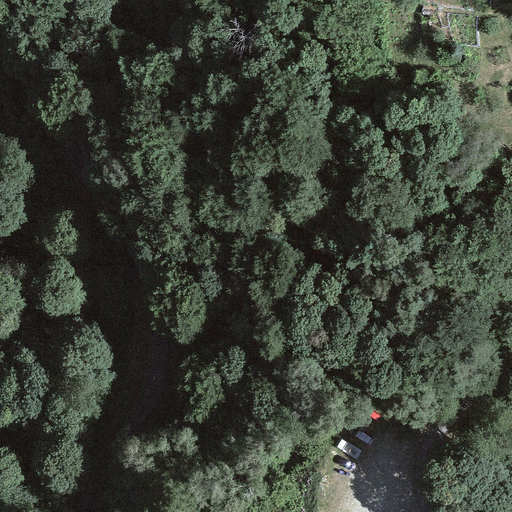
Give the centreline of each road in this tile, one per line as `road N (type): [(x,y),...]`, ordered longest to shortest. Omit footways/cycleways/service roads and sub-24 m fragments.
road 1 (unclassified): [(0,19),(127,261),(149,325),(139,401),(81,511)]
road 2 (unclassified): [(429,511),(423,461),(431,438),(511,350)]
